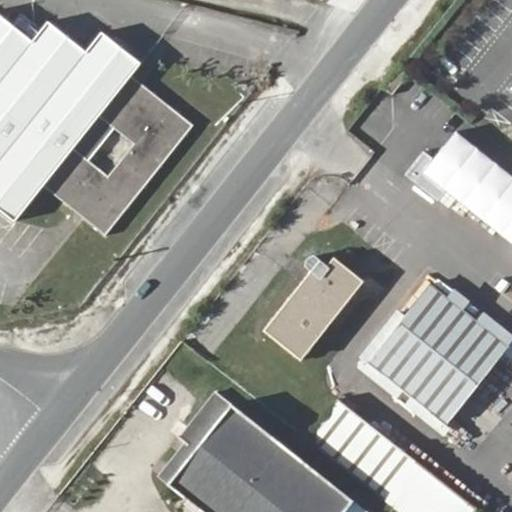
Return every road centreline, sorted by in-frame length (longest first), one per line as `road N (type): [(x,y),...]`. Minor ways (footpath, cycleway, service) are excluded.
road 1 (unclassified): [(399,0),(55,419)]
road 2 (unknown): [(429,220),(367,322),(351,366),(365,390),(511,495)]
road 3 (unknown): [(123,0),(256,40),(335,77)]
road 4 (unknown): [(306,113),(429,220)]
